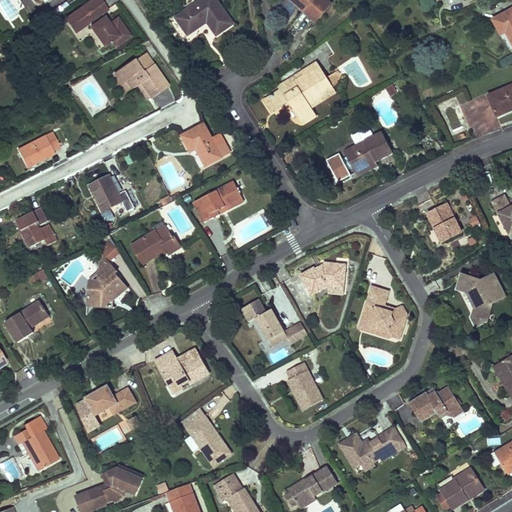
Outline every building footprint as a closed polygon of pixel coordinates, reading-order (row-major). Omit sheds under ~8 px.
[(116,45),(130,35),(117,18),(109,24),(101,13),(107,9),(100,0),(92,0),(72,15),(81,28),(89,22),(92,27),(91,27),(104,46),(112,40),(116,45)] [(233,23),(217,0),(201,0),(176,17),(188,35),(205,24),(204,22),(207,20),(218,34),(233,23)] [(306,8),(295,0),(290,0),(304,11),(306,8)] [(295,0),(306,8),(304,11),(317,22),(332,4),(327,0),(295,0)] [(511,9),(494,19),(501,33),(508,30),(509,33),(508,34),(511,40),(511,9)] [(81,28),(72,15),(66,19),(75,32),(81,28)] [(348,45),(340,32),(327,40),(335,53),(348,45)] [(147,53),(136,60),(144,71),(154,64),(147,53)] [(131,87),(137,83),(139,81),(150,97),(168,85),(154,64),(144,71),(136,60),(136,59),(115,74),(121,84),(126,80),(131,87)] [(317,62),(293,77),(295,81),(282,89),(264,100),(272,112),(289,102),(294,110),(298,107),(306,120),(316,114),(312,107),(309,104),(334,88),(333,86),(340,82),(338,80),(342,78),(338,70),(327,77),(317,62)] [(280,85),(282,89),(295,81),(293,77),(280,85)] [(126,90),(131,87),(126,80),(121,84),(126,90)] [(147,99),(150,97),(139,81),(137,83),(147,99)] [(389,96),(397,93),(393,84),(386,87),(389,96)] [(511,84),(489,95),(498,116),(511,109),(511,84)] [(160,108),(174,100),(167,88),(153,96),(160,108)] [(336,92),(334,88),(309,104),(312,107),(336,92)] [(298,107),(294,110),(302,123),(306,120),(298,107)] [(205,123),(203,124),(183,135),(191,151),(198,148),(207,165),(230,152),(222,135),(213,139),(205,123)] [(352,135),(354,145),(374,135),(369,126),(352,135)] [(394,153),(382,131),(374,135),(354,145),(344,151),(356,173),(372,165),(371,162),(375,160),(376,162),(377,162),(394,153)] [(60,146),(53,132),(18,150),(27,167),(55,153),(53,150),(60,146)] [(207,165),(198,148),(191,151),(200,168),(207,165)] [(380,166),(377,162),(376,162),(375,160),(371,162),(372,165),(356,173),(358,177),(380,166)] [(98,191),(107,209),(123,201),(128,211),(134,207),(126,191),(119,194),(109,175),(90,185),(94,193),(98,191)] [(221,214),(220,213),(218,210),(243,198),(235,181),(194,202),(205,222),(221,214)] [(103,212),(107,209),(98,191),(94,193),(103,212)] [(163,206),(173,201),(170,195),(161,200),(163,206)] [(511,237),(511,235),(511,206),(505,195),(492,202),(511,237)] [(244,200),(243,198),(218,210),(220,213),(244,200)] [(447,204),(427,214),(436,231),(439,229),(445,241),(462,232),(447,204)] [(34,212),(20,219),(24,228),(21,229),(30,247),(45,239),(48,245),(57,240),(49,224),(40,229),(37,222),(47,217),(43,208),(35,212),(34,212)] [(295,218),(290,220),(294,227),(299,225),(295,218)] [(166,226),(157,231),(159,235),(168,229),(166,226)] [(144,263),(160,253),(167,248),(169,251),(171,253),(181,246),(175,236),(173,237),(168,229),(159,235),(157,231),(156,230),(133,245),(144,263)] [(439,229),(436,231),(442,242),(445,241),(439,229)] [(125,238),(121,232),(115,236),(119,242),(125,238)] [(102,249),(101,251),(100,269),(109,261),(122,253),(112,238),(102,249)] [(89,280),(89,298),(94,306),(103,307),(103,306),(103,300),(110,294),(116,296),(119,296),(129,287),(121,278),(120,279),(116,273),(118,271),(109,261),(100,269),(100,272),(100,280),(89,280)] [(327,284),(336,285),(344,279),(345,263),(323,262),(323,267),(318,270),(315,266),(302,274),(313,293),(327,284)] [(42,278),(39,270),(30,275),(34,282),(42,278)] [(100,280),(100,272),(89,280),(100,280)] [(480,280),(467,275),(465,282),(460,280),(457,288),(467,292),(475,309),(472,317),(475,323),(483,318),(485,311),(490,313),(492,305),(492,303),(505,296),(494,274),(480,281),(480,280)] [(402,307),(395,310),(391,312),(384,310),(384,308),(385,305),(389,291),(373,286),(363,320),(371,323),(373,326),(379,328),(378,334),(389,337),(390,334),(400,337),(407,315),(402,307)] [(103,306),(116,296),(110,294),(103,300),(103,306)] [(256,318),(267,312),(260,298),(242,308),(250,322),(257,318),(256,318)] [(40,299),(5,322),(18,342),(34,332),(31,327),(36,324),(36,325),(51,316),(40,299)] [(257,318),(269,340),(278,335),(281,341),(288,337),(292,344),(300,339),(293,326),(285,330),(283,326),(280,328),(277,322),(279,320),(272,309),(267,312),(256,318),(257,318)] [(483,318),(475,323),(477,326),(487,320),(490,313),(485,311),(483,318)] [(300,321),(293,326),(300,339),(308,335),(300,321)] [(278,335),(269,340),(273,346),(281,341),(278,335)] [(273,362),(288,357),(285,349),(270,353),(273,362)] [(199,355),(188,361),(190,364),(183,368),(181,365),(173,351),(155,360),(169,384),(177,379),(180,385),(189,380),(191,384),(209,374),(199,355)] [(511,355),(496,364),(505,380),(509,378),(511,383),(506,386),(511,396),(511,355)] [(323,399),(304,362),(287,371),(291,378),(288,380),(303,409),(323,399)] [(493,366),(506,386),(511,383),(509,378),(505,380),(496,364),(493,366)] [(177,379),(169,384),(174,394),(182,389),(180,385),(177,379)] [(96,415),(111,407),(118,403),(122,410),(136,402),(128,387),(114,395),(108,385),(86,397),(87,399),(79,404),(93,429),(101,424),(96,415)] [(461,405),(450,387),(442,392),(437,392),(432,395),(431,393),(429,394),(428,393),(411,403),(422,421),(438,411),(441,415),(450,409),(451,411),(461,405)] [(115,414),(122,410),(118,403),(111,407),(115,414)] [(464,410),(461,405),(451,411),(454,416),(464,410)] [(201,407),(183,421),(213,465),(232,452),(221,436),(218,438),(208,424),(211,422),(201,407)] [(29,427),(14,436),(22,450),(25,448),(38,471),(59,458),(43,430),(47,428),(40,416),(27,423),(29,427)] [(141,424),(136,416),(128,421),(133,429),(141,424)] [(221,436),(211,422),(208,424),(218,438),(221,436)] [(394,427),(386,431),(398,450),(404,445),(394,427)] [(350,443),(347,439),(340,444),(355,468),(361,464),(371,458),(373,462),(388,453),(389,455),(398,450),(386,431),(380,435),(379,437),(372,442),(369,438),(363,442),(359,437),(350,443)] [(357,433),(347,439),(350,443),(359,437),(357,433)] [(511,444),(487,460),(499,480),(510,474),(508,471),(511,469),(511,444)] [(390,456),(389,455),(388,453),(373,462),(371,458),(361,464),(365,471),(390,456)] [(305,479),(289,489),(298,505),(314,495),(322,490),(323,491),(338,482),(328,466),(306,480),(305,479)] [(109,501),(114,499),(122,496),(124,495),(126,489),(135,494),(142,477),(118,467),(108,471),(113,484),(112,488),(105,490),(102,485),(76,495),(83,511),(86,511),(106,505),(109,501)] [(106,483),(102,485),(105,490),(112,488),(113,484),(108,471),(103,473),(106,483)] [(244,488),(234,472),(232,474),(241,489),(244,488)] [(462,472),(445,482),(442,478),(428,487),(432,493),(443,511),(474,493),(462,472)] [(214,485),(224,501),(228,498),(236,511),(260,511),(257,506),(255,508),(252,503),(254,502),(245,487),(244,488),(241,489),(232,474),(214,485)] [(199,511),(189,483),(168,492),(172,502),(175,501),(178,511),(199,511)] [(316,499),(314,495),(298,505),(300,509),(316,499)]
